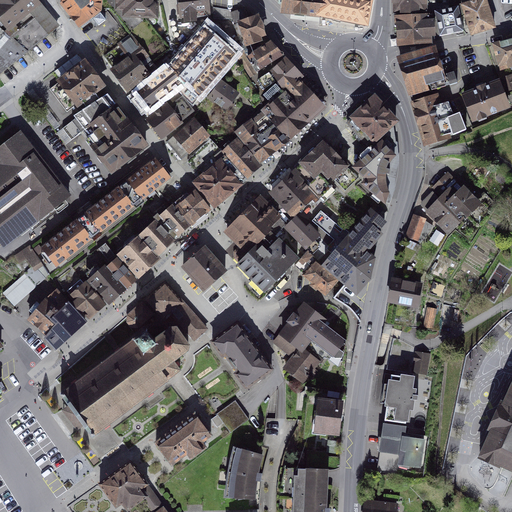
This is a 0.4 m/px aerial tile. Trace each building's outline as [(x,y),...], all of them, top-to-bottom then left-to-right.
[(0,0),(0,9),(12,0),(0,0)] [(39,5),(35,0),(12,0),(0,9),(0,17),(8,28),(39,5)] [(101,0),(62,0),(61,3),(80,25),(93,15),(98,22),(104,17),(99,11),(101,9),(101,0)] [(125,14),(158,16),(159,3),(155,3),(154,0),(117,0),(118,7),(126,7),(125,14)] [(194,9),(208,7),(207,0),(180,0),(181,13),(186,13),(186,18),(195,17),(194,9)] [(321,15),(322,0),(280,0),(280,4),(287,5),(286,11),(321,15)] [(366,0),(322,0),(321,15),(367,22),(370,1),(366,0)] [(426,13),(425,0),(394,0),(395,15),(426,13)] [(471,32),(493,26),(485,0),(462,0),(463,3),(471,32)] [(39,5),(8,28),(5,32),(0,28),(0,72),(55,26),(39,5)] [(436,11),(441,35),(463,31),(458,6),(436,11)] [(397,43),(430,41),(429,34),(433,34),(432,18),(428,19),(428,13),(426,13),(395,15),(397,43)] [(245,45),(261,40),(260,36),(264,35),(258,18),(238,24),(245,45)] [(201,69),(226,43),(206,24),(160,72),(198,107),(205,100),(200,96),(214,81),(201,69)] [(129,88),(156,68),(132,37),(121,45),(130,56),(113,68),(129,88)] [(501,67),(511,63),(511,38),(495,43),(501,67)] [(257,70),(280,55),(270,42),(248,57),(257,70)] [(443,83),(433,50),(401,60),(411,92),(443,83)] [(302,77),(286,58),(260,79),(266,87),(277,78),(286,90),(300,79),(302,77)] [(85,62),(60,79),(78,103),(102,86),(85,62)] [(149,109),(173,89),(159,73),(135,93),(149,109)] [(511,102),(507,90),(511,88),(511,73),(462,93),(474,122),(511,106),(511,102)] [(263,111),(287,139),(324,107),(300,79),(286,90),(263,111)] [(210,98),(225,109),(237,93),(222,82),(210,98)] [(425,143),(470,129),(463,108),(448,113),(445,102),(438,104),(434,92),(411,100),(425,143)] [(150,119),(164,136),(181,122),(180,120),(192,111),(181,98),(170,108),(167,104),(150,119)] [(375,98),(346,123),(366,145),(366,148),(392,125),(396,121),(375,98)] [(88,138),(114,171),(145,147),(114,107),(89,127),(94,134),(88,138)] [(263,111),(251,120),(275,150),(287,139),(263,111)] [(239,136),(260,162),(275,150),(251,120),(236,132),(239,136)] [(182,157),(207,137),(193,121),(169,141),(182,157)] [(392,125),(366,148),(364,156),(354,168),(367,179),(363,184),(384,202),(388,193),(385,187),(384,177),(385,171),(387,164),(391,159),(394,156),(395,145),(392,125)] [(0,250),(66,199),(17,135),(0,147),(0,250)] [(239,136),(222,151),(225,155),(235,167),(245,179),(262,164),(260,162),(239,136)] [(301,162),(315,176),(321,169),(328,176),(331,174),(334,178),(347,165),(324,140),(301,162)] [(206,193),(235,167),(225,155),(195,181),(206,193)] [(113,221),(169,177),(155,159),(99,203),(113,221)] [(335,182),(328,176),(321,169),(315,176),(301,162),(294,169),(320,197),(335,182)] [(235,167),(206,193),(216,205),(245,179),(235,167)] [(269,191),(293,216),(313,197),(316,200),(320,197),(294,169),(269,191)] [(439,199),(461,220),(482,197),(469,185),(465,190),(447,173),(432,188),(442,196),(439,199)] [(194,192),(175,207),(190,225),(209,210),(194,192)] [(433,193),(421,204),(448,233),(461,220),(439,199),(433,193)] [(262,256),(253,246),(270,229),(268,227),(279,216),(261,198),(226,232),(247,254),(239,262),(264,288),(296,257),(279,240),(262,256)] [(58,264),(113,221),(99,203),(44,247),(58,264)] [(173,204),(158,217),(174,235),(177,233),(178,235),(190,225),(175,207),(173,204)] [(349,236),(367,250),(381,234),(377,231),(384,222),(371,211),(349,236)] [(342,229),(321,212),(313,221),(334,238),(342,229)] [(417,237),(424,218),(415,215),(408,234),(417,237)] [(158,217),(139,236),(158,256),(176,239),(173,237),(174,235),(158,217)] [(312,254),(320,245),(315,240),(318,237),(308,226),(305,230),(295,219),(286,227),(312,254)] [(430,240),(439,245),(445,234),(437,229),(430,240)] [(139,236),(119,254),(138,276),(159,258),(158,256),(139,236)] [(374,256),(367,250),(349,236),(324,265),(357,294),(370,278),(374,256)] [(33,267),(2,291),(13,304),(52,274),(30,245),(16,255),(21,263),(26,259),(33,267)] [(203,248),(183,266),(204,289),(224,271),(203,248)] [(105,265),(89,279),(99,291),(126,268),(116,257),(106,266),(105,265)] [(337,281),(315,263),(305,276),(313,282),(311,284),(316,288),(318,286),(327,293),(337,281)] [(126,268),(99,291),(109,303),(136,280),(126,268)] [(390,301),(416,305),(420,284),(394,280),(390,301)] [(84,311),(89,317),(104,304),(85,283),(70,296),(75,301),(73,302),(82,312),(84,311)] [(165,284),(148,299),(164,317),(170,312),(181,302),(165,284)] [(344,284),(335,296),(352,309),(361,297),(344,284)] [(46,334),(57,346),(84,322),(56,291),(48,298),(60,311),(52,318),(58,324),(46,334)] [(60,311),(48,298),(31,319),(46,334),(58,324),(52,318),(60,311)] [(194,338),(205,328),(181,302),(170,312),(194,338)] [(152,314),(143,304),(131,313),(129,319),(133,324),(140,323),(152,314)] [(283,335),(303,350),(311,338),(333,355),(344,341),(321,323),(324,320),(306,306),(298,317),(295,314),(289,322),(292,324),(283,335)] [(428,306),(425,321),(435,323),(438,308),(428,306)] [(272,368),(237,322),(212,340),(247,387),(272,368)] [(61,393),(93,435),(179,369),(172,360),(188,348),(188,343),(177,328),(172,327),(156,340),(147,328),(61,393)] [(303,350),(283,335),(277,343),(294,356),(285,368),(303,382),(318,362),(303,350)] [(417,352),(414,371),(426,373),(429,355),(417,352)] [(412,388),(413,377),(390,374),(384,418),(407,421),(409,407),(414,408),(416,388),(412,388)] [(511,384),(504,402),(502,402),(489,429),(491,430),(479,456),(500,466),(500,464),(511,469),(511,384)] [(316,430),(338,433),(342,402),(320,399),(316,430)] [(217,413),(229,431),(248,419),(236,401),(217,413)] [(195,414),(157,443),(172,462),(190,449),(194,453),(204,445),(201,441),(210,434),(195,414)] [(265,440),(275,441),(277,418),(266,417),(265,440)] [(398,463),(423,467),(427,437),(406,434),(407,425),(383,421),(379,449),(400,452),(398,463)] [(261,454),(238,450),(230,494),(254,497),(261,454)] [(155,511),(163,507),(131,462),(101,483),(117,506),(123,502),(127,508),(142,498),(152,511),(155,511)] [(328,511),(331,468),(301,466),(298,511),(328,511)] [(362,511),(394,511),(395,505),(363,502),(362,511)]
